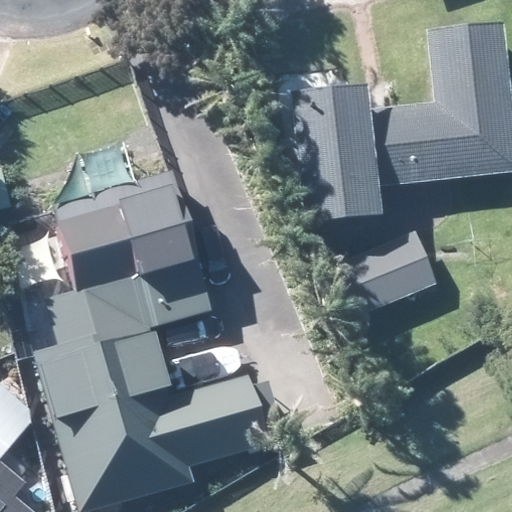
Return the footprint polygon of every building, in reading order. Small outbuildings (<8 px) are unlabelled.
[(370,187),(439,180),(511,172),(511,130),(501,24),(424,33),(432,106),(397,109),(362,113),(360,90),(283,97),(297,229),(339,225),(374,221),(370,187)] [(260,433),(274,428),(278,427),(266,384),(248,388),(245,376),(165,398),(145,328),(207,310),(169,172),(135,182),(49,205),(73,293),(41,303),(53,349),(30,354),(73,511),(85,511),(188,483),(184,467),(260,446),(264,444),(260,433)] [(414,199),(417,212),(429,215),(439,206),(435,194),(424,190),(414,199)] [(421,258),(418,249),(412,234),(400,238),(314,274),(319,286),(335,323),(343,320),(373,307),(421,287),(431,283),(421,258)] [(0,511),(10,511),(2,505),(15,489),(0,476),(0,511)]
